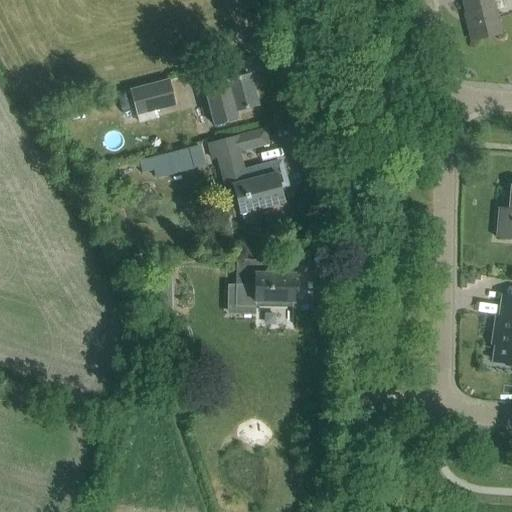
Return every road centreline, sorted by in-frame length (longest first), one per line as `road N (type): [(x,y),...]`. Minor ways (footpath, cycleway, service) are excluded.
road 1 (tertiary): [(355,399),(359,235),(299,0)]
road 2 (residential): [(439,409),(444,96)]
